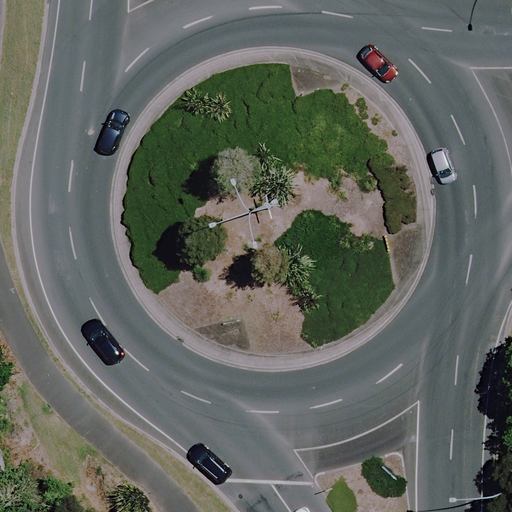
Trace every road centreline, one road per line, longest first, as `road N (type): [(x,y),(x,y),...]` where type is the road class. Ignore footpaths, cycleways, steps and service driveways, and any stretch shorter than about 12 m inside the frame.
road 1 (secondary): [(72,164),(124,68),(157,41),(221,11),(292,4),(344,16)]
road 2 (secondary): [(228,410),(182,391),(136,358),(98,312),(76,261),(72,164)]
road 3 (secondary): [(371,26),(423,72),(458,124),(478,199),(468,267)]
road 4 (secondary): [(459,306),(433,343),(346,397),(297,412),(228,410)]
road 5 (secondary): [(459,306),(453,511)]
road 6 (secondary): [(72,164),(89,0)]
road 7 (secondary): [(371,26),(511,28)]
